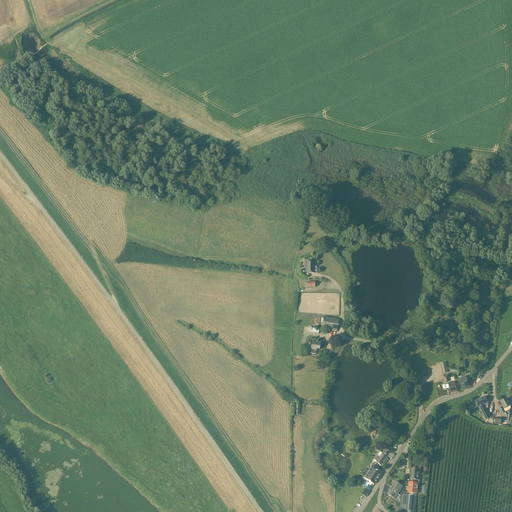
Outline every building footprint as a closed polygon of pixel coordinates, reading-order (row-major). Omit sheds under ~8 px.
[(315,273),(315,261),(305,261),(305,273),(315,273)] [(322,328),(337,331),(339,320),(324,318),(322,328)] [(318,333),(320,326),(314,325),(314,328),(312,328),(311,332),(318,333)] [(320,343),(320,342),(312,341),(311,342),(308,342),(307,346),(311,346),(310,353),(316,354),(317,349),(319,349),(320,346),(321,347),(321,343),(320,343)] [(443,373),(449,372),(447,362),(441,363),(443,373)] [(463,389),(470,386),(465,376),(458,379),(463,389)] [(451,393),(457,391),(455,381),(449,383),(451,393)] [(490,417),(484,405),(488,402),(485,396),(476,401),(479,407),(486,420),(490,417)] [(502,414),(506,412),(507,411),(506,408),(511,405),(507,398),(501,401),(503,406),(499,408),(502,414)] [(384,460),(390,452),(385,448),(382,452),(379,450),(373,459),(377,461),(376,462),(381,465),(382,464),(383,465),(386,461),(384,460)] [(374,484),(381,473),(375,469),(378,465),(374,463),(364,478),(374,484)] [(408,483),(408,487),(407,493),(417,494),(418,483),(418,479),(417,479),(418,471),(411,471),(410,479),(411,479),(411,482),(408,482),(408,483)] [(399,492),(403,487),(395,482),(391,488),(396,491),(396,490),(399,492)] [(366,488),(362,494),(367,497),(371,491),(366,488)] [(401,494),(399,492),(396,490),(396,491),(391,488),(387,494),(394,499),(398,494),(401,496),(400,503),(406,503),(407,495),(406,494),(401,494)] [(407,495),(406,503),(405,511),(414,511),(416,495),(407,495)]
